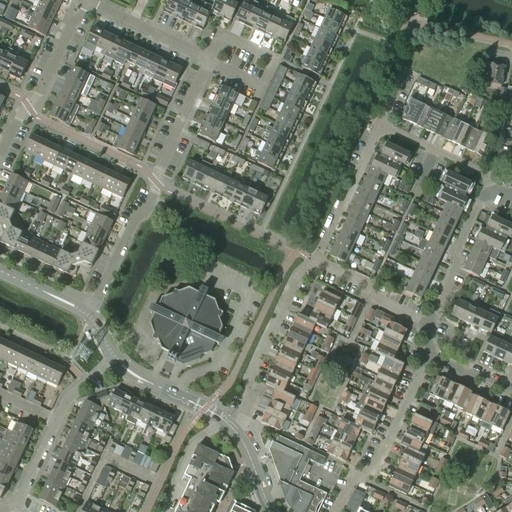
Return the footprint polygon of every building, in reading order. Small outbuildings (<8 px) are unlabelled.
[(37,9),(54,16),(58,7),(44,0),(33,0),(40,3),(37,9)] [(173,17),(180,0),(168,0),(166,6),(165,6),(164,7),(165,8),(163,13),(170,16),(173,17)] [(176,18),(176,19),(182,22),(191,4),(192,0),(180,0),(173,17),(176,18)] [(192,0),(191,4),(182,22),(189,25),(190,25),(192,26),(203,2),(198,0),(192,0)] [(216,0),(213,7),(203,2),(201,8),(192,26),(195,27),(195,28),(202,31),(210,14),(217,17),(217,16),(220,18),(228,0),(216,0)] [(230,23),(238,5),(228,0),(220,18),(223,19),(230,23)] [(251,0),(244,0),(235,21),(245,26),(253,8),(256,2),(251,0)] [(273,17),(275,11),(265,7),(263,12),(254,30),(257,31),(257,32),(264,35),(273,17)] [(263,12),(253,8),(245,26),(251,29),(252,29),(254,30),(263,12)] [(26,16),(49,26),(54,16),(37,9),(35,15),(28,12),(26,16)] [(329,9),(325,19),(342,27),(344,24),(344,25),(347,17),(344,16),(329,9)] [(28,29),(44,36),(49,26),(26,16),(24,19),(31,23),(28,29)] [(285,16),(282,21),(274,39),(277,40),(277,41),(284,44),(292,27),(293,27),(296,21),(285,16)] [(271,38),(272,38),(274,39),(282,21),(273,17),(264,35),(271,38)] [(0,25),(7,29),(10,24),(6,22),(0,19),(0,25)] [(342,27),(325,19),(320,29),(338,37),(341,30),(342,27)] [(94,53),(96,47),(103,32),(93,27),(86,42),(84,41),(82,47),(94,53)] [(320,29),(315,38),(333,47),(335,44),(338,37),(320,29)] [(103,32),(96,47),(102,50),(100,54),(104,56),(113,37),(103,32)] [(259,33),(254,43),(262,47),(267,37),(259,33)] [(110,54),(116,57),(123,41),(113,37),(104,56),(108,58),(110,54)] [(333,47),(315,38),(311,48),(329,57),(332,50),(333,47)] [(123,66),(126,61),(133,46),(123,41),(116,57),(114,61),(123,66)] [(0,46),(0,68),(1,69),(10,49),(5,47),(4,48),(0,46)] [(126,61),(135,66),(143,50),(133,46),(126,61)] [(311,48),(306,58),(324,66),(325,63),(326,64),(329,57),(311,48)] [(18,58),(20,54),(10,49),(1,69),(10,73),(9,75),(18,58)] [(282,59),(286,61),(291,51),(286,49),(284,55),(282,59)] [(135,66),(140,68),(138,73),(143,75),(145,70),(152,55),(143,50),(135,66)] [(152,55),(145,70),(143,75),(153,80),(155,75),(162,60),(152,55)] [(28,63),(18,58),(9,75),(20,80),(28,63)] [(323,69),(324,66),(306,58),(302,68),(320,76),(323,69)] [(162,60),(155,75),(153,80),(163,84),(165,80),(172,64),(162,60)] [(177,85),(175,84),(182,69),(172,64),(165,80),(163,84),(175,90),(177,85)] [(486,83),(501,86),(505,67),(490,64),(486,83)] [(279,65),(274,75),(282,79),(287,69),(279,65)] [(68,78),(90,88),(95,78),(73,67),(68,78)] [(291,77),(296,79),(294,85),(312,93),(313,90),(316,83),(299,75),(299,74),(294,72),(291,77)] [(274,75),(270,85),(272,86),(278,89),(282,79),(274,75)] [(417,80),(416,83),(429,89),(431,83),(418,77),(417,80)] [(64,87),(79,95),(86,98),(90,88),(68,78),(64,87)] [(238,94),(220,85),(215,95),(233,104),(238,94)] [(278,89),(272,86),(270,85),(265,95),(273,99),(278,89)] [(312,93),(294,85),(289,94),(307,103),(310,96),(312,93)] [(59,97),(75,104),(79,95),(64,87),(59,97)] [(505,104),(507,89),(500,88),(497,102),(501,103),(505,104)] [(307,103),(289,94),(285,104),(302,113),(304,110),(307,103)] [(166,107),(169,101),(158,95),(155,102),(166,107)] [(229,114),(233,104),(215,95),(212,102),(211,105),(229,114)] [(265,95),(262,102),(261,105),(268,108),(273,99),(265,95)] [(75,116),(79,106),(75,104),(59,97),(55,107),(75,116)] [(141,99),(136,109),(151,116),(156,106),(141,99)] [(407,106),(401,119),(412,124),(421,104),(410,99),(407,106)] [(252,101),(247,110),(253,113),(257,103),(252,101)] [(302,113),(285,104),(280,114),(298,122),(301,115),(302,113)] [(421,104),(412,124),(423,129),(432,109),(421,104)] [(209,108),(206,115),(224,123),(229,114),(211,105),(209,108)] [(69,127),(75,116),(55,107),(50,117),(65,124),(64,125),(69,127)] [(151,116),(136,109),(131,119),(146,126),(151,116)] [(423,129),(434,134),(443,114),(432,109),(423,129)] [(293,132),(295,129),(298,122),(280,114),(275,124),(293,132)] [(443,114),(434,134),(445,139),(454,120),(443,114)] [(202,125),(219,133),(224,123),(206,115),(203,122),(202,125)] [(131,119),(127,129),(142,136),(146,126),(131,119)] [(454,120),(445,139),(456,144),(465,125),(454,120)] [(292,135),(293,132),(275,124),(273,129),(267,126),(265,131),(271,133),(289,142),(292,135)] [(215,143),(219,133),(202,125),(200,128),(200,127),(197,135),(215,143)] [(465,125),(456,144),(466,149),(476,130),(465,125)] [(142,136),(127,129),(122,138),(137,146),(142,136)] [(484,142),(487,135),(476,130),(466,149),(474,153),(480,156),(483,157),(485,153),(489,144),(484,142)] [(285,149),(286,149),(289,142),(271,133),(266,143),(284,152),(285,149)] [(24,152),(34,157),(42,140),(32,135),(24,152)] [(122,138),(117,136),(112,148),(117,150),(118,149),(133,156),(137,146),(122,138)] [(210,145),(195,138),(194,141),(193,143),(207,150),(210,145)] [(34,157),(44,161),(52,145),(42,140),(34,157)] [(262,153),(280,162),(283,155),(283,154),(284,152),(266,143),(262,153)] [(405,166),(410,155),(400,150),(398,149),(395,148),(393,147),(386,144),(379,159),(376,157),(367,177),(382,184),(386,176),(394,179),(400,166),(401,164),(405,166)] [(52,145),(44,161),(54,166),(62,149),(52,145)] [(54,166),(63,170),(71,154),(62,149),(54,166)] [(275,171),(280,162),(262,153),(256,150),(254,155),(259,158),(257,163),(275,171)] [(63,170),(73,175),(81,158),(71,154),(63,170)] [(81,158),(73,175),(83,180),(91,163),(81,158)] [(191,183),(200,166),(190,161),(181,179),(188,182),(189,182),(190,183),(191,183)] [(194,185),(201,188),(210,170),(212,166),(202,161),(200,166),(191,183),(194,185)] [(83,180),(93,184),(101,167),(91,163),(83,180)] [(101,167),(93,184),(102,189),(110,172),(101,167)] [(256,172),(266,177),(268,173),(258,168),(256,172)] [(210,170),(201,188),(208,191),(211,193),(219,175),(210,170)] [(214,194),(221,197),(229,179),(232,173),(227,171),(224,177),(219,175),(211,193),(214,194)] [(102,189),(112,193),(120,177),(110,172),(102,189)] [(448,173),(442,184),(446,186),(445,188),(464,198),(471,184),(464,180),(462,179),(459,178),(458,177),(448,173)] [(7,185),(24,193),(29,182),(12,174),(7,185)] [(120,177),(112,193),(123,198),(130,181),(120,177)] [(377,194),(382,184),(367,177),(362,187),(377,194)] [(231,202),(239,184),(229,179),(221,197),(228,201),(228,200),(231,202)] [(233,203),(240,207),(249,189),(251,184),(241,179),(239,184),(231,202),(233,203)] [(396,180),(393,187),(407,194),(412,184),(402,179),(401,182),(396,180)] [(7,185),(3,194),(19,202),(24,193),(7,185)] [(373,204),(377,194),(362,187),(358,197),(373,204)] [(464,198),(445,188),(439,200),(447,204),(462,211),(467,200),(464,198)] [(249,189),(240,207),(247,210),(250,211),(258,193),(249,189)] [(424,189),(419,199),(434,206),(436,200),(432,198),(434,194),(432,193),(424,189)] [(268,198),(258,193),(250,211),(253,212),(253,213),(260,216),(264,207),(268,209),(271,201),(268,199),(268,198)] [(0,199),(0,205),(15,212),(19,202),(3,194),(0,199)] [(368,214),(373,204),(358,197),(353,206),(368,214)] [(443,213),(442,213),(458,220),(462,211),(447,204),(443,213)] [(10,222),(15,212),(0,205),(0,226),(1,228),(11,225),(10,222)] [(363,223),(368,214),(353,206),(348,216),(363,223)] [(114,218),(117,213),(106,207),(103,213),(114,218)] [(511,219),(498,212),(495,218),(492,217),(486,230),(506,240),(506,239),(507,238),(510,239),(511,235),(511,219)] [(437,224),(452,231),(458,220),(442,213),(438,223),(437,224)] [(113,222),(96,214),(91,224),(108,232),(113,222)] [(359,234),(363,223),(348,216),(344,226),(359,234)] [(91,224),(87,234),(103,242),(108,232),(91,224)] [(437,224),(433,233),(448,240),(452,231),(437,224)] [(12,228),(11,225),(1,228),(2,231),(0,231),(0,242),(14,250),(22,233),(12,228)] [(354,243),(359,234),(344,226),(339,236),(354,243)] [(500,252),(506,240),(486,230),(485,231),(482,230),(477,241),(492,249),(500,252)] [(22,233),(14,250),(24,254),(32,237),(22,233)] [(428,243),(444,250),(448,240),(433,233),(428,243)] [(99,252),(103,242),(87,234),(82,244),(99,252)] [(349,253),(354,243),(339,236),(335,246),(349,253)] [(42,242),(32,237),(24,254),(34,259),(42,242)] [(488,258),(492,249),(477,241),(472,250),(488,258)] [(43,263),(51,246),(42,242),(34,259),(43,263)] [(428,243),(424,252),(439,259),(444,250),(428,243)] [(78,254),(75,255),(78,265),(80,264),(81,267),(83,269),(86,270),(89,270),(91,269),(92,266),(99,252),(82,244),(78,254)] [(62,251),(51,246),(43,263),(54,268),(62,251)] [(345,262),(349,253),(335,246),(330,256),(344,263),(345,262)] [(483,268),(488,258),(472,250),(468,260),(483,268)] [(78,265),(75,255),(71,256),(62,251),(54,268),(71,276),(73,276),(75,274),(77,271),(77,269),(76,265),(78,265)] [(419,262),(435,269),(439,259),(424,252),(419,262)] [(479,278),(483,268),(468,260),(463,270),(479,278)] [(419,262),(415,272),(430,279),(435,269),(419,262)] [(386,270),(388,265),(384,263),(379,274),(383,276),(386,270)] [(492,283),(497,271),(491,269),(486,280),(492,283)] [(415,272),(410,282),(425,289),(430,279),(415,272)] [(425,289),(410,282),(407,288),(404,287),(401,294),(406,296),(409,298),(411,299),(412,295),(421,299),(425,289)] [(215,343),(218,344),(218,345),(219,345),(223,337),(222,337),(221,337),(218,336),(222,327),(219,318),(221,317),(223,313),(219,311),(215,300),(205,296),(207,293),(208,293),(208,292),(200,288),(199,289),(200,290),(199,293),(189,288),(179,292),(175,290),(173,294),(162,298),(158,307),(155,306),(155,305),(154,305),(150,313),(151,314),(152,313),(155,314),(150,324),(154,334),(152,338),(156,340),(158,340),(161,349),(177,357),(179,354),(178,353),(182,352),(186,361),(195,357),(200,359),(201,355),(211,352),(209,345),(215,343)] [(318,301),(335,309),(342,295),(334,291),(332,295),(322,291),(318,301)] [(468,304),(458,299),(450,315),(461,320),(468,304)] [(331,319),(335,309),(318,301),(313,311),(331,319)] [(357,302),(350,316),(356,319),(363,305),(357,302)] [(478,309),(468,304),(461,320),(471,325),(478,309)] [(370,309),(365,320),(371,322),(376,312),(370,309)] [(488,313),(478,309),(471,325),(480,329),(488,313)] [(490,309),(488,313),(480,329),(491,334),(500,314),(490,309)] [(309,320),(298,315),(326,329),(331,319),(313,311),(309,320)] [(387,326),(384,332),(402,341),(407,330),(401,328),(404,323),(384,314),(380,323),(387,326)] [(326,329),(298,315),(294,324),(293,325),(311,334),(315,325),(326,330),(326,329)] [(350,316),(345,326),(351,329),(356,319),(350,316)] [(311,334),(293,325),(292,328),(288,335),(306,344),(311,334)] [(402,341),(384,332),(380,342),(397,350),(402,341)] [(284,345),(305,355),(306,352),(303,350),(306,344),(288,335),(285,342),(284,345)] [(482,352),(493,356),(500,341),(490,336),(482,352)] [(510,345),(500,341),(493,356),(503,361),(510,345)] [(0,354),(0,359),(8,363),(16,346),(6,342),(0,354)] [(393,360),(397,350),(380,342),(375,352),(375,353),(385,358),(386,357),(393,360)] [(282,349),(279,355),(297,363),(300,356),(304,358),(305,355),(284,345),(282,349)] [(511,346),(510,345),(503,361),(511,365),(511,346)] [(8,363),(18,368),(26,351),(16,346),(8,363)] [(18,368),(28,372),(35,356),(26,351),(18,368)] [(310,357),(315,360),(322,363),(324,358),(318,355),(318,354),(312,351),(310,357)] [(275,364),(292,373),(297,375),(299,371),(294,369),(297,363),(279,355),(276,360),(275,364)] [(28,372),(37,377),(45,360),(35,356),(28,372)] [(382,365),(381,367),(399,375),(404,365),(393,360),(386,357),(385,358),(382,365)] [(37,377),(47,381),(55,365),(45,360),(37,377)] [(315,360),(311,369),(318,372),(322,363),(315,360)] [(273,367),(272,371),(270,374),(288,383),(292,373),(275,364),(273,367)] [(55,365),(47,381),(57,386),(65,369),(55,365)] [(377,377),(395,385),(399,375),(381,367),(377,377)] [(306,379),(313,382),(318,372),(311,369),(306,379)] [(270,374),(265,384),(276,389),(295,398),(297,394),(285,388),(288,383),(270,374)] [(452,383),(437,376),(429,394),(444,401),(452,383)] [(390,395),(395,385),(377,377),(374,382),(370,380),(368,384),(372,387),(390,395)] [(462,388),(452,383),(444,401),(453,405),(462,388)] [(368,384),(363,394),(385,404),(390,395),(372,387),(368,384)] [(463,410),(471,394),(472,392),(462,388),(453,405),(463,410)] [(100,394),(103,405),(117,411),(125,395),(115,390),(113,389),(100,394)] [(271,400),(290,409),(295,398),(276,389),(271,400)] [(26,400),(32,403),(36,405),(39,399),(34,397),(36,394),(31,391),(26,400)] [(80,411),(97,419),(103,405),(100,394),(94,397),(85,401),(80,411)] [(363,394),(358,404),(381,415),(385,404),(363,394)] [(472,417),(480,399),(471,394),(463,410),(462,412),(461,415),(464,416),(465,413),(472,417)] [(135,399),(125,395),(117,411),(127,416),(135,399)] [(135,399),(127,416),(125,420),(135,425),(137,420),(145,404),(135,399)] [(477,424),(480,425),(490,403),(480,399),(472,417),(479,420),(477,424)] [(290,409),(271,400),(266,411),(285,420),(290,409)] [(358,416),(376,424),(381,415),(358,404),(357,403),(355,407),(361,410),(358,416)] [(492,426),(500,408),(490,403),(480,425),(479,426),(489,431),(492,426)] [(137,420),(147,425),(155,408),(145,404),(137,420)] [(430,409),(419,404),(417,409),(428,414),(426,418),(435,421),(434,421),(437,415),(429,412),(430,409)] [(311,419),(316,408),(310,405),(304,415),(311,419)] [(164,413),(155,408),(147,425),(156,430),(164,413)] [(510,413),(500,408),(492,426),(502,430),(510,413)] [(436,423),(435,421),(426,418),(428,414),(417,409),(410,425),(427,433),(432,435),(437,424),(436,423)] [(97,419),(80,411),(76,421),(92,428),(98,431),(102,421),(97,419)] [(266,411),(261,422),(280,431),(285,420),(266,411)] [(175,418),(164,413),(156,430),(167,434),(164,440),(169,443),(177,426),(172,424),(175,418)] [(311,419),(304,415),(303,415),(301,420),(309,423),(311,419)] [(372,434),(376,424),(358,416),(356,421),(344,415),(342,420),(372,434)] [(327,420),(318,416),(316,421),(322,424),(325,425),(327,420)] [(371,434),(372,434),(342,420),(337,431),(356,440),(361,429),(371,434)] [(92,428),(76,421),(71,431),(88,438),(92,428)] [(33,430),(16,422),(12,432),(28,440),(33,430)] [(427,433),(410,425),(405,435),(423,443),(427,433)] [(2,440),(24,450),(28,440),(12,432),(7,430),(2,440)] [(67,440),(83,448),(88,438),(71,431),(67,440)] [(332,442),(351,450),(356,440),(337,431),(332,442)] [(314,442),(317,435),(310,432),(307,438),(308,439),(314,442)] [(423,443),(405,435),(400,444),(425,456),(425,455),(418,452),(423,443)] [(273,441),(269,450),(283,490),(286,491),(289,493),(289,495),(289,496),(289,501),(290,504),(292,508),(295,511),(315,511),(316,509),(318,506),(320,503),(322,501),(323,501),(326,494),(327,494),(313,487),(310,486),(299,481),(301,478),(303,473),(307,464),(306,463),(308,459),(322,466),(326,458),(278,436),(275,443),(273,441)] [(345,462),(351,450),(332,442),(327,439),(325,443),(330,446),(326,453),(345,462)] [(0,450),(2,452),(19,460),(24,450),(2,440),(0,444),(0,450)] [(62,450),(78,458),(83,448),(67,440),(62,450)] [(400,445),(407,448),(402,457),(420,466),(425,456),(400,444),(400,445)] [(206,511),(213,500),(210,498),(212,493),(222,498),(234,473),(228,459),(198,445),(184,475),(191,478),(174,511),(206,511)] [(57,460),(74,468),(78,458),(62,450),(57,460)] [(0,456),(0,462),(14,470),(19,460),(2,452),(0,456)] [(420,466),(402,457),(398,467),(416,475),(420,466)] [(150,471),(155,474),(161,461),(156,458),(155,460),(150,471)] [(53,470),(69,477),(74,468),(57,460),(53,470)] [(0,462),(0,474),(10,479),(14,470),(0,462)] [(441,475),(443,470),(445,465),(439,462),(435,472),(441,475)] [(416,475),(398,467),(393,477),(411,485),(416,475)] [(48,479),(65,487),(69,477),(53,470),(48,479)] [(0,486),(5,489),(10,479),(0,474),(0,486)] [(393,477),(388,487),(406,495),(411,485),(393,477)] [(44,489),(60,497),(65,487),(48,479),(44,489)] [(143,499),(144,496),(149,486),(144,484),(138,496),(143,499)] [(44,489),(39,500),(55,507),(60,497),(44,489)] [(364,494),(355,490),(353,492),(352,495),(363,500),(365,495),(364,494)] [(360,506),(363,500),(352,495),(351,498),(350,500),(360,506)] [(347,506),(358,511),(359,508),(360,506),(350,500),(348,503),(347,506)] [(480,506),(477,500),(468,506),(471,511),(480,506)] [(94,511),(96,507),(86,502),(81,511),(94,511)] [(255,511),(236,503),(231,511),(255,511)]
